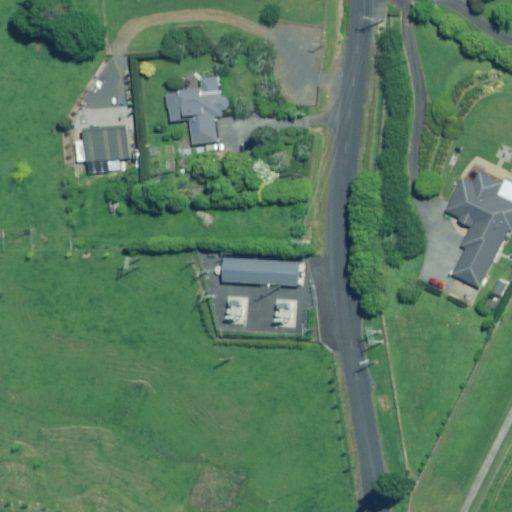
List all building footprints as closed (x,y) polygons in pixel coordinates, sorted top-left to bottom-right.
[(222,78),(205,79),(206,89),(187,91),(188,94),(169,95),(170,110),(174,109),(175,122),(195,120),(196,145),(220,143),(218,117),(226,117),(226,112),(229,111),(229,110),(230,109),(231,109),(232,108),(232,107),(233,106),(233,105),(233,104),(233,103),(233,102),(232,101),(231,100),(230,99),(229,99),(228,98),(228,96),(223,96),(222,78)] [(135,159),(133,128),(90,131),(92,162),(135,159)] [(511,232),(511,183),(474,164),(450,213),(480,227),(455,278),(483,291),(511,232)] [(304,262),(232,256),(230,280),(302,286),(304,262)] [(511,283),(501,278),(494,292),(504,297),(511,283)] [(498,307),(484,301),(480,311),(494,317),(498,307)]
